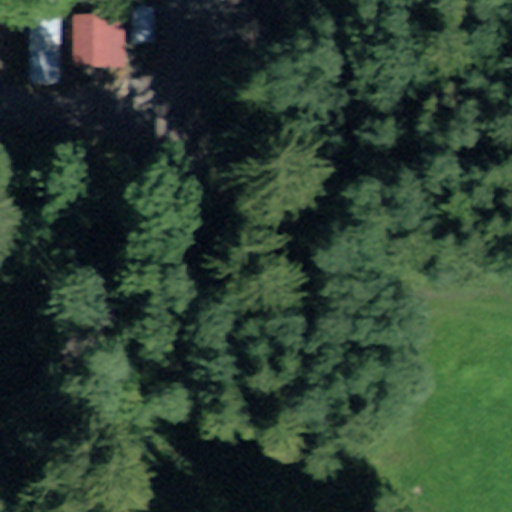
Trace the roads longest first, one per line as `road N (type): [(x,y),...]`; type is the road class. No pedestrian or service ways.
road 1 (track): [(0,446),(155,235),(199,149),(193,0)]
road 2 (track): [(180,187),(291,256),(491,292)]
road 3 (track): [(200,95),(0,75)]
